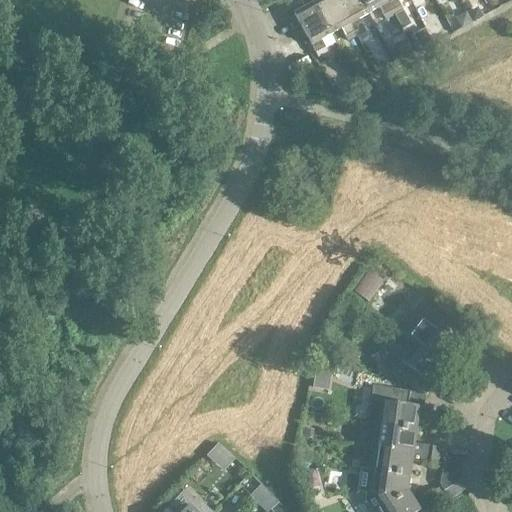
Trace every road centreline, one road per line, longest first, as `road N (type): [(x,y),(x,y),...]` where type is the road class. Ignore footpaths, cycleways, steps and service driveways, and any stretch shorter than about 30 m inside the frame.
road 1 (tertiary): [(103,511),(96,468),(112,398),(242,185),(268,96)]
road 2 (residential): [(497,511),(479,461),(486,417),(511,381)]
